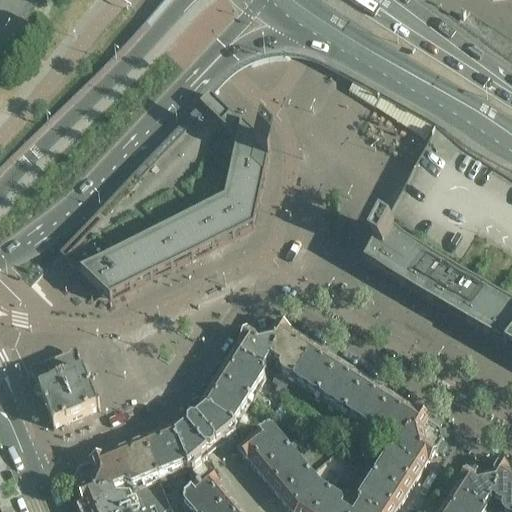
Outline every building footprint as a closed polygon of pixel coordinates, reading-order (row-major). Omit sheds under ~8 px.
[(511,72),(506,69),(511,60),(511,45),(470,19),(467,24),(463,22),(456,33),(435,19),(437,16),(419,4),(408,21),(400,16),(349,94),(427,143),(433,133),(438,126),(489,158),(491,155),(511,168),(511,72)] [(175,279),(198,268),(196,266),(203,259),(212,255),(216,259),(259,238),(259,237),(255,233),(258,218),(263,214),(264,215),(276,163),(216,104),(63,259),(113,308),(121,299),(129,295),(134,299),(157,288),(155,286),(162,279),(171,275),(175,279)] [(432,147),(366,271),(511,361),(511,126),(489,162),(441,131),(432,147)] [(293,382),(313,351),(288,336),(289,334),(279,327),(278,329),(268,323),(268,322),(266,321),(265,322),(258,324),(256,323),(255,325),(255,326),(249,336),(247,335),(241,345),(242,346),(235,357),(262,374),(262,373),(271,360),(284,368),(282,371),(282,375),(293,382)] [(319,399),(339,368),(313,351),(293,382),(319,399)] [(100,412),(100,411),(83,374),(78,361),(73,358),(73,357),(72,357),(71,357),(70,357),(70,358),(70,359),(38,372),(38,371),(37,371),(36,371),(35,371),(35,372),(35,373),(35,374),(34,378),(33,378),(32,378),(32,379),(32,380),(32,381),(33,381),(34,382),(35,383),(43,402),(53,427),(53,428),(53,429),(53,430),(53,431),(54,432),(55,432),(56,432),(56,431),(56,430),(98,412),(98,413),(99,413),(100,413),(100,412)] [(250,403),(265,379),(264,374),(262,373),(262,374),(235,357),(219,384),(250,403)] [(346,416),(366,385),(339,368),(319,399),(346,416)] [(233,429),(250,403),(219,384),(202,410),(233,430),(233,429)] [(372,433),(392,402),(366,385),(346,416),(372,433)] [(419,419),(418,419),(392,402),(372,433),(383,440),(388,439),(390,436),(403,445),(419,419)] [(213,455),(234,438),(236,436),(236,431),(233,429),(233,430),(202,410),(194,420),(189,424),(185,428),(173,434),(187,468),(186,468),(188,472),(192,472),(195,470),(213,455)] [(435,456),(442,445),(444,443),(443,442),(441,434),(441,433),(439,432),(429,425),(430,423),(420,417),(418,419),(419,419),(403,445),(396,456),(396,457),(423,474),(429,466),(430,467),(437,457),(435,456)] [(248,439),(236,431),(236,436),(234,438),(242,444),(248,439)] [(187,468),(173,434),(144,446),(158,480),(186,468),(187,468)] [(261,479),(290,456),(271,434),(267,434),(241,455),(261,479)] [(158,480),(144,446),(115,458),(127,487),(128,489),(132,491),(158,480)] [(310,480),(290,456),(261,479),(281,503),(310,480)] [(406,502),(423,474),(396,457),(396,456),(395,456),(391,457),(375,482),(406,502)] [(112,493),(127,487),(115,458),(103,463),(103,461),(91,465),(92,467),(81,472),(81,471),(79,472),(79,474),(76,482),(74,482),(75,485),(76,484),(81,496),(79,497),(83,507),(85,507),(87,511),(105,511),(118,507),(112,493)] [(485,511),(492,501),(508,476),(509,476),(510,475),(500,468),(499,470),(488,463),(486,461),(486,463),(477,464),(476,464),(475,466),(456,496),(481,511),(485,511)] [(201,477),(195,470),(192,472),(188,472),(193,484),(201,477)] [(196,493),(209,482),(204,475),(201,477),(193,484),(196,493)] [(511,511),(511,478),(509,476),(508,476),(492,501),(505,510),(504,511),(511,511)] [(323,511),(331,500),(320,492),(310,480),(281,503),(288,511),(323,511)] [(236,511),(212,482),(211,481),(209,482),(196,493),(185,502),(185,507),(188,511),(236,511)] [(365,511),(399,511),(406,502),(375,482),(360,506),(361,509),(361,510),(365,511)] [(481,511),(456,496),(445,511),(481,511)] [(340,511),(342,510),(341,506),(331,500),(323,511),(340,511)]
